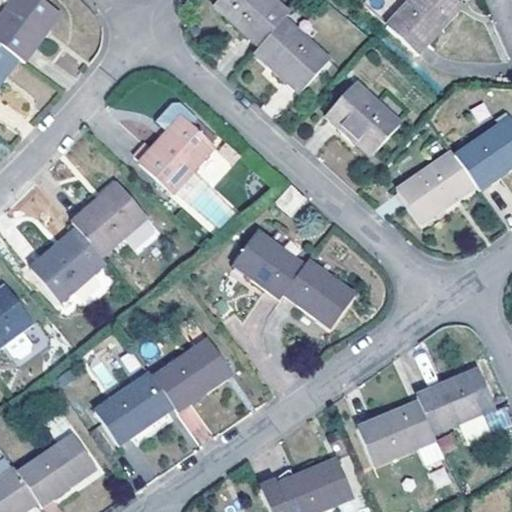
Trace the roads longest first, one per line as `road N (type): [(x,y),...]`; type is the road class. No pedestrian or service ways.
road 1 (residential): [(446,299),(142,35)]
road 2 (residential): [(446,299),(152,511)]
road 3 (residential): [(142,35),(0,192)]
